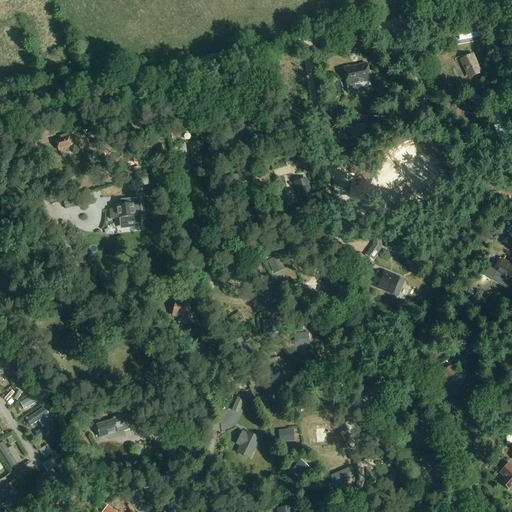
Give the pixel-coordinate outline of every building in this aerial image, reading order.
[(479,37),(478,29),(458,33),(459,41),(479,37)] [(470,77),(480,72),(477,67),(479,66),(475,60),(474,61),(471,56),(462,61),(464,65),(463,65),(466,72),(468,71),(470,77)] [(50,69),(65,64),(62,57),(47,62),(50,69)] [(344,70),(348,92),(358,90),(357,85),(370,83),(366,65),(344,70)] [(388,91),(379,93),(381,100),(389,99),(388,91)] [(500,109),(489,113),(500,143),(511,138),(500,109)] [(364,124),(345,128),(348,139),(366,135),(364,124)] [(67,149),(73,147),(69,135),(60,138),(60,140),(56,142),(59,152),(60,152),(62,156),(69,153),(67,149)] [(192,160),(194,168),(205,167),(204,158),(206,157),(203,143),(190,145),(192,160)] [(418,155),(403,165),(409,174),(413,180),(417,185),(432,174),(420,157),(418,155)] [(294,156),(284,160),(286,166),(297,163),(294,156)] [(299,179),(299,181),(294,183),(299,202),(313,198),(307,179),(305,180),(304,177),(299,179)] [(438,196),(427,205),(440,220),(450,210),(438,196)] [(65,210),(78,206),(76,199),(63,202),(65,210)] [(118,210),(109,211),(110,220),(119,219),(119,223),(141,221),(139,199),(117,201),(118,210)] [(256,211),(244,214),(249,230),(260,226),(256,211)] [(461,227),(462,234),(472,234),(471,226),(461,227)] [(372,246),(365,256),(372,262),(382,248),(381,240),(386,239),(385,235),(371,237),(372,246)] [(277,258),(267,262),(273,276),(283,271),(277,258)] [(511,281),(511,277),(511,265),(503,261),(496,273),(511,281)] [(400,278),(384,272),(382,274),(376,272),(370,287),(393,296),(400,278)] [(169,317),(175,319),(179,320),(178,323),(186,325),(192,297),(182,294),(180,304),(175,303),(173,312),(171,311),(169,317)] [(237,321),(231,325),(233,330),(240,326),(237,321)] [(264,321),(265,331),(276,331),(275,321),(264,321)] [(75,348),(79,345),(77,342),(78,341),(70,332),(64,338),(65,340),(62,342),(64,344),(61,347),(66,352),(69,349),(70,350),(74,347),(75,348)] [(465,332),(454,340),(458,345),(469,336),(465,332)] [(351,349),(347,363),(354,365),(358,351),(351,349)] [(277,359),(271,360),(275,379),(282,378),(277,359)] [(460,391),(456,386),(454,387),(448,380),(455,375),(449,368),(443,373),(445,376),(437,383),(446,393),(442,396),(447,402),(460,391)] [(257,372),(247,377),(252,388),(262,384),(257,372)] [(9,383),(13,388),(19,384),(16,378),(9,383)] [(27,380),(2,396),(10,409),(35,393),(27,380)] [(35,393),(10,409),(18,422),(44,404),(35,393)] [(238,414),(244,400),(237,397),(231,411),(238,414)] [(44,406),(25,419),(30,426),(38,421),(42,427),(35,432),(40,440),(58,428),(44,406)] [(119,419),(97,426),(100,439),(123,432),(119,419)] [(426,446),(430,433),(413,427),(409,440),(426,446)] [(294,429),(279,431),(279,438),(284,443),(295,441),(294,429)] [(249,458),(259,439),(248,434),(246,436),(242,434),(237,444),(241,446),(238,452),(249,458)] [(12,437),(6,440),(10,446),(15,442),(12,437)] [(13,446),(8,448),(4,441),(0,443),(0,448),(9,468),(21,462),(13,446)] [(40,449),(45,457),(53,452),(48,444),(40,449)] [(176,455),(171,461),(175,466),(181,461),(176,455)] [(300,461),(291,472),(300,480),(310,469),(300,461)] [(47,463),(43,466),(54,482),(59,478),(47,463)] [(511,468),(508,465),(499,473),(505,479),(501,484),(510,492),(511,489),(511,468)] [(335,486),(353,478),(348,469),(331,477),(335,486)] [(393,473),(379,471),(377,486),(392,488),(393,473)] [(9,475),(2,480),(7,488),(14,483),(9,475)] [(29,482),(21,488),(27,496),(35,490),(29,482)] [(145,501),(142,490),(131,492),(133,504),(145,501)]
